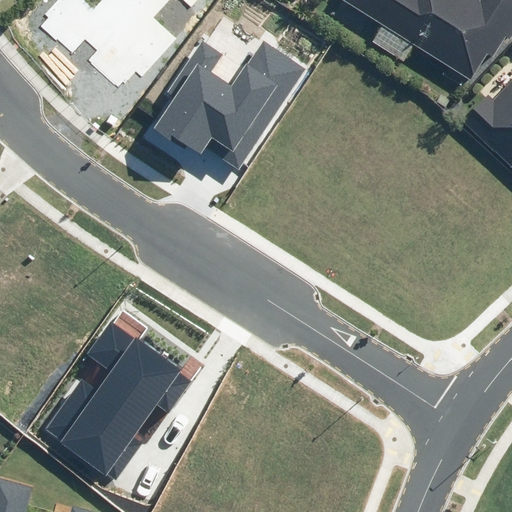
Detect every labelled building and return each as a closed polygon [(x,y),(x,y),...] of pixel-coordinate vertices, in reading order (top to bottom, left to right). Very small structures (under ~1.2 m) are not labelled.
[(511,0),(351,0),(472,76),(488,52),(496,58),(511,31),(511,0)] [(189,145),(201,154),(206,147),(239,169),(306,70),(263,41),(232,87),(211,73),(224,54),(202,39),(167,91),(175,97),(154,129),(186,150),(189,145)] [(490,95),(464,122),(511,166),(511,79),(494,99),(490,95)] [(83,381),(46,429),(114,481),(143,443),(136,437),(159,406),(169,413),(192,382),(112,321),(87,354),(111,373),(97,391),(83,381)] [(0,511),(86,511),(71,508),(70,511),(25,511),(32,488),(0,479),(0,511)]
